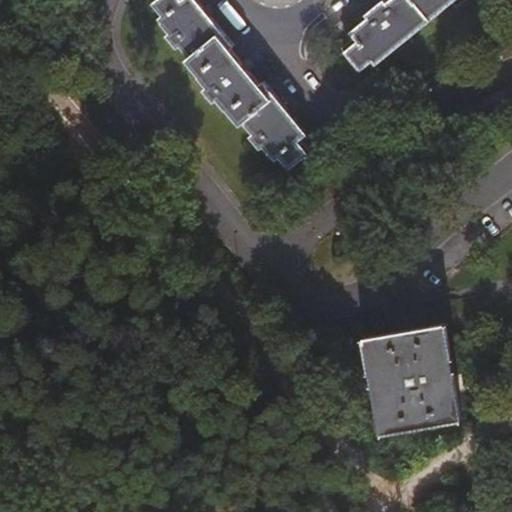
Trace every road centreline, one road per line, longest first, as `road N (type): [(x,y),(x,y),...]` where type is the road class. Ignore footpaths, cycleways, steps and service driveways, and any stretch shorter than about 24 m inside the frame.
road 1 (residential): [(104,0),(97,23),(110,69),(264,263),(331,300),(378,290),(511,160)]
road 2 (track): [(392,494),(367,481),(0,30)]
road 3 (track): [(511,411),(392,494)]
